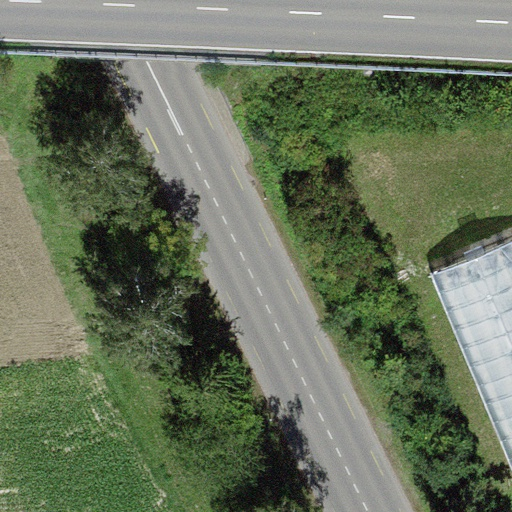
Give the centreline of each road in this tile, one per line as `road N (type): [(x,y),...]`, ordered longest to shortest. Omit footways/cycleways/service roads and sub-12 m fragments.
road 1 (tertiary): [(118,0),(368,511)]
road 2 (primary): [(511,22),(0,0)]
